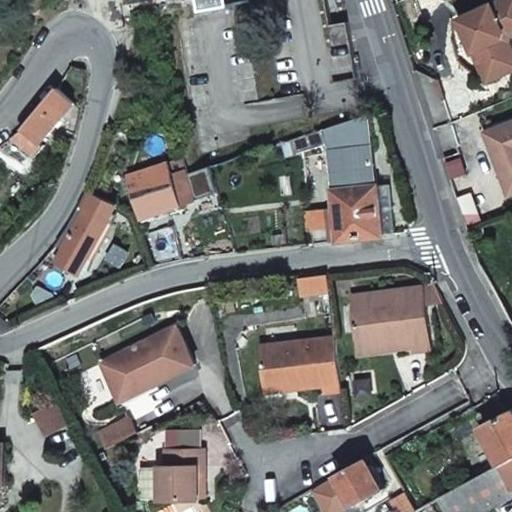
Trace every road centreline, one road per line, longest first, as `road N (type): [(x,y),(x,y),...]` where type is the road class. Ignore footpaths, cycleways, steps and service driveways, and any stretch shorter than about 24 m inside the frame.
road 1 (unclassified): [(449,240),(158,282),(0,346)]
road 2 (unclassified): [(0,277),(53,232),(100,108),(102,57),(83,40),(51,48),(0,117)]
road 3 (residential): [(449,240),(370,0)]
road 4 (unknown): [(502,347),(378,425),(296,457)]
road 5 (unknown): [(405,107),(342,100),(329,86),(303,0)]
road 6 (residential): [(511,359),(449,240)]
